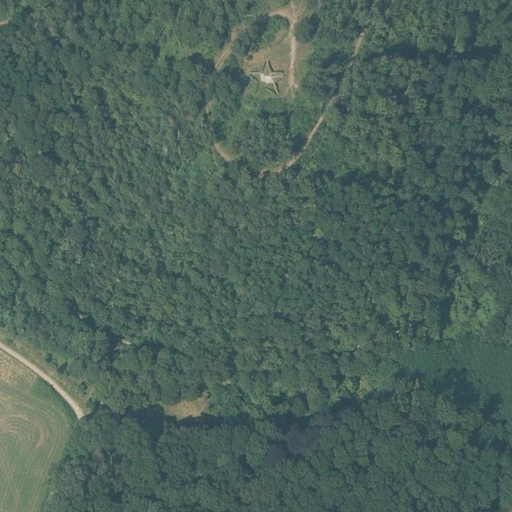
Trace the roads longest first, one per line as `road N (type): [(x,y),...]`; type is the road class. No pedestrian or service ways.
road 1 (track): [(278,11),(243,32),(215,63),(206,108),(211,134),(230,161),(273,174),(294,159),(326,112),(372,0)]
road 2 (track): [(201,366),(274,372),(381,338)]
road 3 (track): [(0,226),(89,330),(113,339)]
road 4 (track): [(381,338),(432,311),(462,249)]
